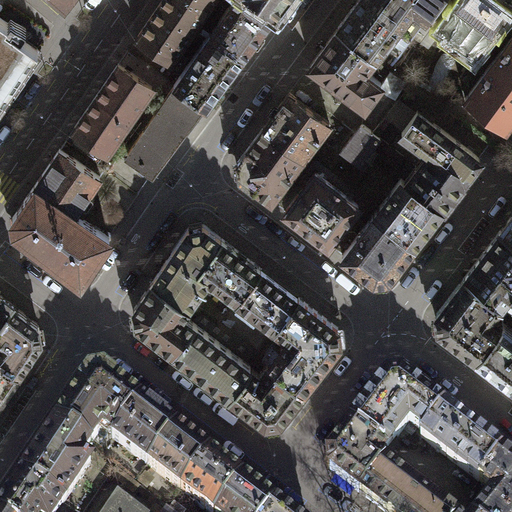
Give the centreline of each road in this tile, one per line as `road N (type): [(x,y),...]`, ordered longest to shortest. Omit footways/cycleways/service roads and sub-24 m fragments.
road 1 (residential): [(187,178),(388,327)]
road 2 (residential): [(277,469),(89,324)]
road 3 (tertiary): [(0,186),(130,0)]
road 4 (residential): [(320,0),(187,178)]
road 5 (residential): [(388,327),(511,172)]
road 6 (residential): [(277,469),(388,327)]
road 7 (residential): [(187,178),(89,324)]
road 8 (residential): [(89,324),(0,455)]
road 9 (residential): [(388,327),(511,422)]
